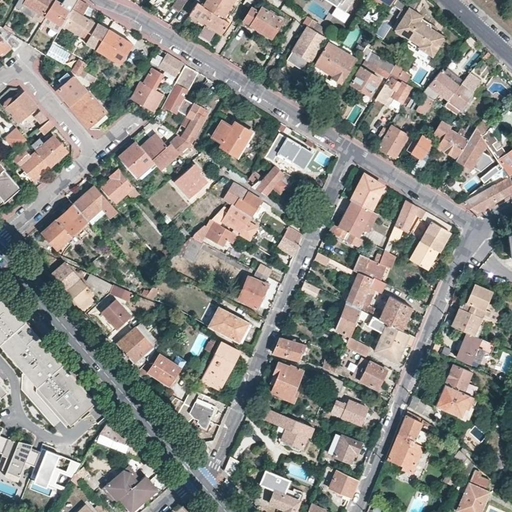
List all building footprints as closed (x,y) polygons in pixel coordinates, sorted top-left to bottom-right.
[(16,0),(14,5),(39,20),(43,14),(51,0),(16,0)] [(59,0),(51,0),(43,14),(45,15),(41,21),(57,31),(62,22),(75,0),(65,0),(64,3),(59,0)] [(82,0),(75,0),(62,22),(87,38),(91,33),(96,23),(82,15),(88,3),(82,0)] [(176,0),(172,7),(178,11),(186,0),(176,0)] [(197,0),(189,13),(205,22),(219,0),(205,0),(204,4),(198,0),(197,0)] [(219,0),(205,22),(216,29),(222,33),(230,19),(224,16),(233,0),(219,0)] [(329,0),(345,10),(350,0),(329,0)] [(400,22),(397,28),(409,36),(422,16),(424,13),(415,8),(420,0),(394,0),(391,5),(400,10),(396,17),(396,20),(400,22)] [(251,6),(242,21),(248,25),(249,24),(269,36),(280,18),(271,12),(272,9),(269,8),(267,10),(260,6),(258,10),(251,6)] [(307,15),(306,16),(303,22),(307,24),(325,35),(329,37),(331,34),(340,40),(342,36),(307,15)] [(437,29),(431,26),(431,21),(422,16),(409,36),(420,43),(419,45),(433,54),(445,35),(437,29)] [(216,29),(205,22),(199,33),(209,40),(216,29)] [(100,38),(106,29),(96,23),(91,33),(100,38)] [(22,42),(2,26),(0,24),(0,50),(1,50),(2,52),(10,46),(13,50),(22,42)] [(304,69),(325,35),(307,24),(287,58),(304,69)] [(131,42),(107,27),(106,29),(100,38),(94,47),(119,62),(131,42)] [(476,39),(470,33),(461,43),(468,49),(476,39)] [(356,55),(338,43),(340,40),(331,34),(329,37),(313,63),(323,69),(332,74),(323,88),(333,94),(356,55)] [(371,38),(361,53),(367,57),(391,72),(392,71),(405,78),(410,70),(397,62),(394,65),(371,51),(373,47),(369,45),(373,39),(371,38)] [(489,50),(483,57),(488,61),(493,54),(489,50)] [(173,56),(167,52),(158,65),(175,76),(184,62),(173,56)] [(388,77),(391,72),(367,57),(364,61),(388,77)] [(323,69),(313,63),(307,73),(316,79),(323,69)] [(199,71),(185,64),(178,77),(163,102),(167,104),(184,114),(185,113),(192,101),(182,96),(186,90),(187,91),(199,71)] [(361,64),(351,81),(372,93),(382,76),(361,64)] [(511,72),(507,68),(503,64),(495,72),(511,88),(511,72)] [(139,80),(129,96),(151,109),(161,93),(152,87),(162,72),(151,66),(142,82),(139,80)] [(434,98),(444,104),(462,83),(442,67),(422,91),(426,93),(434,98)] [(78,73),(92,82),(95,75),(82,68),(78,73)] [(71,102),(84,89),(70,73),(70,72),(70,71),(67,69),(67,70),(59,76),(64,81),(57,87),(60,90),(71,102)] [(413,85),(391,72),(388,77),(376,96),(386,103),(392,94),(395,96),(403,101),(413,85)] [(474,74),(471,72),(462,83),(444,104),(457,113),(474,92),(472,91),(477,85),(469,79),(474,74)] [(104,110),(84,89),(71,102),(90,122),(104,110)] [(38,106),(24,90),(14,99),(11,95),(7,96),(3,100),(2,104),(19,122),(38,106)] [(434,98),(426,93),(416,109),(425,114),(434,98)] [(392,94),(386,103),(390,105),(395,96),(392,94)] [(202,107),(194,102),(192,101),(185,113),(187,114),(181,123),(186,125),(184,128),(195,134),(206,115),(199,111),(202,107)] [(163,102),(153,118),(157,121),(167,104),(163,102)] [(511,110),(507,106),(497,119),(491,126),(482,136),(485,140),(486,142),(493,152),(496,150),(492,144),(496,140),(491,133),(505,118),(510,122),(511,120),(511,110)] [(45,123),(49,119),(41,110),(36,114),(45,123)] [(222,118),(212,134),(222,140),(220,143),(238,154),(253,130),(235,119),(232,124),(222,118)] [(478,129),(482,136),(491,126),(482,118),(478,122),(481,125),(478,129)] [(45,123),(38,128),(43,133),(54,125),(49,119),(45,123)] [(457,156),(476,125),(471,121),(462,135),(449,128),(451,126),(442,120),(434,132),(442,138),(438,145),(457,156)] [(392,124),(378,146),(395,156),(408,134),(392,124)] [(457,156),(456,157),(470,167),(471,166),(481,151),(486,142),(485,140),(482,136),(478,129),(476,125),(457,156)] [(26,139),(16,127),(4,137),(15,148),(21,142),(26,139)] [(437,143),(417,130),(406,148),(421,157),(429,144),(434,147),(437,143)] [(37,134),(28,142),(36,151),(50,166),(67,151),(65,149),(67,148),(67,147),(67,146),(56,134),(54,135),(50,132),(41,140),(37,134)] [(140,145),(156,164),(158,165),(168,156),(171,159),(178,153),(180,155),(193,143),(179,134),(170,142),(167,145),(164,141),(155,132),(140,145)] [(312,151),(281,132),(274,145),(279,148),(275,153),(280,156),(282,153),(303,166),(312,151)] [(140,145),(135,140),(119,154),(130,165),(132,164),(139,172),(140,171),(143,175),(156,164),(140,145)] [(421,157),(426,161),(434,147),(429,144),(421,157)] [(511,148),(507,152),(502,147),(496,152),(511,173),(511,172),(511,148)] [(50,166),(36,151),(30,156),(24,149),(14,157),(34,179),(50,166)] [(487,156),(481,151),(471,166),(480,171),(492,161),(487,156)] [(267,160),(269,161),(276,166),(280,160),(270,155),(267,160)] [(158,165),(161,168),(171,159),(168,156),(158,165)] [(418,158),(410,172),(417,175),(425,162),(418,158)] [(256,182),(253,181),(251,184),(265,194),(272,186),(280,192),(288,184),(279,177),(281,175),(291,182),(295,176),(284,169),(283,170),(276,166),(269,161),(259,176),(256,182)] [(0,200),(3,198),(5,200),(20,185),(0,162),(0,200)] [(204,172),(195,162),(175,179),(188,195),(207,180),(201,174),(204,172)] [(243,174),(225,163),(223,166),(241,177),(243,174)] [(498,170),(494,166),(480,178),(483,182),(498,170)] [(112,176),(102,185),(116,200),(128,190),(133,196),(139,191),(118,167),(110,174),(112,176)] [(24,170),(19,175),(27,185),(33,180),(24,170)] [(247,176),(249,178),(253,181),(256,182),(259,176),(250,171),(247,176)] [(511,178),(508,172),(505,173),(504,171),(492,177),(495,183),(462,202),(470,207),(477,212),(492,203),(511,192),(511,178)] [(364,172),(350,199),(368,208),(372,209),(374,210),(376,207),(373,205),(384,184),(364,172)] [(131,173),(127,176),(135,185),(139,182),(131,173)] [(261,199),(234,181),(229,189),(234,192),(225,199),(226,200),(231,203),(250,215),(254,209),(257,204),(261,199)] [(94,184),(73,202),(88,219),(89,220),(103,207),(107,211),(111,216),(117,210),(94,184)] [(401,228),(406,231),(417,204),(413,202),(405,197),(398,215),(395,221),(394,224),(401,228)] [(350,199),(337,225),(356,234),(368,208),(350,199)] [(88,219),(73,202),(56,217),(72,234),(88,219)] [(222,205),(210,218),(214,221),(217,216),(223,218),(222,219),(240,230),(238,233),(249,239),(257,226),(253,224),(247,220),(250,215),(231,203),(228,209),(222,205)] [(89,220),(93,225),(107,211),(103,207),(89,220)] [(372,209),(368,208),(356,234),(358,235),(363,226),(372,209)] [(376,212),(374,210),(372,209),(363,226),(368,229),(376,212)] [(451,225),(425,209),(421,215),(430,220),(419,238),(437,249),(451,225)] [(385,216),(395,221),(398,215),(389,210),(385,216)] [(253,224),(256,219),(250,215),(247,220),(253,224)] [(58,248),(73,235),(72,234),(56,217),(42,229),(58,248)] [(203,222),(196,229),(204,234),(208,236),(207,238),(221,246),(225,239),(231,243),(236,234),(214,221),(210,218),(209,218),(205,224),(203,222)] [(364,247),(367,240),(358,235),(356,234),(337,225),(333,223),(330,230),(364,247)] [(394,224),(383,250),(386,251),(392,240),(395,242),(401,228),(394,224)] [(288,226),(283,235),(298,244),(300,238),(302,235),(288,226)] [(191,236),(192,237),(200,241),(204,234),(196,229),(192,232),(191,235),(191,236)] [(200,241),(192,237),(191,236),(191,235),(189,234),(183,240),(177,246),(173,252),(193,262),(202,242),(200,241)] [(298,244),(283,235),(276,245),(293,255),(294,253),(298,244)] [(404,252),(409,256),(419,239),(413,236),(404,252)] [(426,268),(437,249),(419,238),(419,239),(409,256),(408,257),(426,268)] [(353,269),(317,250),(313,258),(326,265),(329,261),(353,273),(355,270),(353,269)] [(386,251),(383,250),(382,253),(378,261),(381,262),(384,255),(392,259),(393,255),(386,251)] [(378,262),(378,261),(382,253),(377,251),(373,259),(374,259),(378,262)] [(359,272),(373,278),(374,277),(375,278),(378,272),(374,270),(370,268),(374,259),(373,259),(360,253),(353,269),(355,270),(359,272)] [(374,270),(378,262),(374,259),(370,268),(374,270)] [(66,290),(80,278),(65,261),(51,273),(58,281),(66,290)] [(256,270),(261,272),(267,276),(271,267),(260,261),(256,270)] [(261,272),(259,276),(259,279),(248,274),(238,296),(257,306),(268,283),(264,282),(267,276),(261,272)] [(365,297),(373,278),(359,272),(346,301),(360,309),(365,297)] [(105,279),(91,273),(87,278),(105,292),(109,288),(112,291),(115,283),(105,279)] [(374,277),(373,278),(365,297),(360,309),(400,330),(412,307),(389,295),(389,296),(386,294),(384,297),(387,298),(378,315),(374,312),(375,311),(371,309),(372,308),(366,305),(373,288),(380,292),(384,282),(375,278),(374,277)] [(93,292),(80,278),(66,290),(76,301),(79,304),(91,294),(93,292)] [(461,300),(459,306),(464,308),(474,282),(469,280),(461,300)] [(315,297),(319,288),(304,281),(300,289),(315,297)] [(474,282),(464,308),(486,317),(496,321),(499,313),(486,307),(493,290),(474,282)] [(130,290),(115,283),(112,291),(127,297),(130,290)] [(149,289),(147,292),(146,294),(153,297),(156,291),(149,289)] [(95,399),(0,291),(0,290),(0,343),(69,423),(95,399)] [(506,295),(493,290),(486,307),(499,313),(506,295)] [(91,294),(79,304),(82,309),(94,298),(91,294)] [(462,298),(455,295),(452,303),(459,306),(461,300),(462,298)] [(116,297),(101,310),(116,328),(132,315),(116,297)] [(360,309),(346,301),(334,329),(349,335),(353,326),(360,309)] [(218,304),(210,320),(208,324),(238,340),(249,321),(218,304)] [(447,314),(443,322),(456,327),(464,308),(459,306),(455,316),(447,314)] [(464,308),(456,327),(467,331),(478,336),(486,317),(464,308)] [(400,330),(360,309),(353,326),(355,327),(358,321),(380,332),(372,350),(395,361),(403,343),(410,347),(415,337),(400,330)] [(156,342),(140,321),(117,341),(133,360),(130,363),(136,370),(156,342)] [(490,351),(494,342),(478,336),(467,331),(456,357),(470,362),(472,358),(479,361),(484,349),(490,351)] [(280,336),(273,352),(299,361),(302,350),(306,352),(309,347),(304,345),(305,344),(280,336)] [(214,351),(200,379),(221,389),(240,351),(220,340),(219,341),(217,340),(212,350),(214,351)] [(156,342),(136,370),(142,377),(149,370),(168,384),(180,367),(172,361),(160,353),(163,344),(156,342)] [(346,342),(344,347),(350,350),(365,357),(369,349),(357,344),(356,347),(346,342)] [(350,350),(344,347),(341,354),(347,357),(350,350)] [(185,360),(177,354),(172,361),(180,367),(185,360)] [(362,358),(353,376),(358,378),(357,379),(376,388),(386,370),(367,359),(367,360),(362,358)] [(333,372),(334,371),(336,365),(324,360),(321,368),(333,372)] [(277,361),(273,372),(278,374),(271,390),(283,395),(282,397),(292,401),(297,390),(293,389),(302,370),(290,365),(289,367),(277,361)] [(453,364),(445,384),(469,394),(473,383),(468,381),(472,372),(453,364)] [(318,380),(327,383),(330,376),(320,373),(318,380)] [(330,376),(327,383),(325,388),(337,393),(342,382),(330,376)] [(469,394),(445,384),(436,406),(469,419),(478,398),(469,394)] [(190,387),(176,415),(184,425),(190,412),(194,417),(198,418),(198,420),(202,422),(201,425),(206,427),(215,408),(201,401),(205,394),(190,387)] [(427,403),(413,396),(410,405),(423,413),(432,418),(436,409),(427,405),(427,403)] [(336,398),(331,412),(360,424),(366,408),(347,400),(346,402),(336,398)] [(266,408),(261,418),(278,424),(275,432),(282,435),(280,439),(304,448),(308,437),(312,439),(316,428),(266,408)] [(418,431),(423,418),(407,410),(403,422),(398,433),(423,444),(426,435),(418,431)] [(119,427),(109,415),(99,430),(133,446),(134,445),(119,427)] [(328,449),(333,451),(341,431),(336,429),(328,449)] [(333,451),(333,452),(352,460),(355,451),(358,452),(363,438),(342,430),(341,431),(333,451)] [(0,453),(4,454),(9,440),(0,437),(1,433),(0,432),(0,453)] [(411,473),(423,444),(398,433),(389,455),(387,459),(402,465),(401,469),(411,473)] [(18,444),(9,440),(4,454),(8,456),(2,471),(7,473),(5,478),(18,483),(26,464),(35,468),(41,453),(31,449),(33,446),(19,441),(18,444)] [(454,457),(468,463),(469,460),(459,447),(454,457)] [(503,466),(497,453),(489,457),(495,470),(503,466)] [(473,467),(477,467),(471,462),(469,460),(468,463),(466,468),(472,471),(473,467)] [(127,464),(101,487),(113,501),(113,502),(118,497),(131,511),(157,488),(145,474),(140,479),(127,464)] [(75,472),(80,478),(87,471),(82,466),(75,472)] [(274,488),(269,501),(286,508),(284,511),(295,511),(301,499),(284,492),(290,477),(266,468),(260,483),(274,488)] [(353,488),(358,477),(336,468),(329,486),(350,495),(353,488)] [(462,511),(480,511),(490,491),(486,489),(490,480),(480,476),(481,473),(473,470),(457,509),(462,511)] [(73,471),(69,477),(74,482),(79,478),(75,473),(73,471)] [(113,501),(101,487),(93,494),(98,500),(105,507),(113,501)] [(447,500),(452,491),(442,487),(438,496),(447,500)] [(109,511),(100,502),(98,500),(92,505),(98,511),(109,511)] [(324,511),(325,509),(310,503),(306,511),(324,511)]
